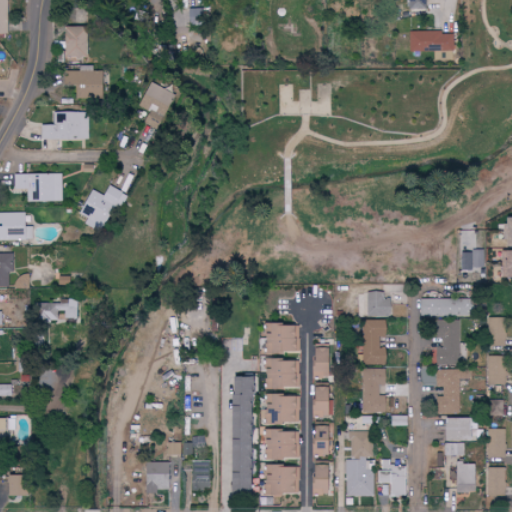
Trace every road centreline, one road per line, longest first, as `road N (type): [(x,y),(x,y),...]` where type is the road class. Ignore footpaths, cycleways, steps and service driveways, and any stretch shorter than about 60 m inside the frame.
road 1 (residential): [(416,511),(416,293)]
road 2 (residential): [(311,511),(311,309)]
road 3 (tertiary): [(0,150),(35,87),(46,0)]
